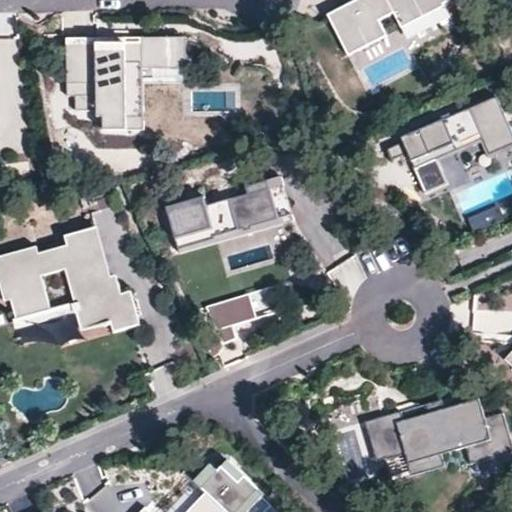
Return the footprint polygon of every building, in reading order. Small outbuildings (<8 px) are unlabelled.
[(357,0),(334,12),(354,52),(393,33),(385,18),(400,10),(408,25),(451,4),(450,2),(453,0),(357,0)] [(451,4),(408,25),(414,39),(458,17),(451,4)] [(103,49),(72,49),(72,102),(81,101),(81,116),(103,116),(103,121),(109,121),(109,135),(149,135),(149,111),(136,111),(136,78),(148,78),(148,88),(192,87),(191,72),(175,72),(174,41),(147,42),(147,48),(131,48),(131,56),(103,56),(103,49)] [(191,41),(174,41),(175,72),(191,72),(191,41)] [(72,42),(72,49),(103,49),(103,56),(131,56),(131,48),(147,48),(147,42),(72,42)] [(149,111),(148,88),(148,78),(136,78),(136,111),(149,111)] [(409,154),(415,169),(483,140),(495,167),(511,159),(511,131),(497,98),(402,139),(404,143),(409,154)] [(104,170),(145,170),(145,136),(104,135),(104,170)] [(393,161),(409,154),(404,143),(388,150),(393,161)] [(184,250),(298,218),(285,174),(271,178),(282,216),(255,224),(256,226),(247,229),(247,226),(219,234),(219,237),(183,247),(184,250)] [(171,205),(183,247),(219,237),(219,234),(247,226),(247,229),(256,226),(255,224),(282,216),(271,178),(250,184),(252,192),(209,203),(207,194),(171,205)] [(42,248),(0,259),(0,267),(9,301),(15,299),(21,321),(56,312),(46,278),(70,272),(79,306),(81,313),(87,336),(116,328),(118,335),(145,328),(136,293),(126,296),(121,277),(116,279),(103,229),(70,238),(73,247),(44,255),(42,248)] [(351,255),(329,279),(350,298),(371,274),(351,255)] [(56,312),(21,321),(23,328),(81,313),(79,306),(56,312)] [(158,387),(177,384),(175,367),(156,370),(158,387)] [(435,427),(449,423),(446,411),(443,403),(428,407),(431,416),(432,416),(435,427)] [(333,416),(338,429),(364,418),(358,405),(333,416)] [(474,466),(511,455),(511,435),(506,416),(487,421),(483,406),(465,411),(464,407),(446,411),(449,423),(435,427),(432,416),(431,416),(406,423),(404,414),(376,422),(387,462),(407,456),(411,471),(446,461),(442,446),(456,442),(459,452),(469,449),(474,466)] [(224,511),(229,508),(234,511),(255,511),(261,506),(265,509),(272,502),(265,495),(269,491),(233,456),(223,468),(215,462),(199,478),(210,488),(187,511),(158,511),(149,503),(140,511),(224,511)]
